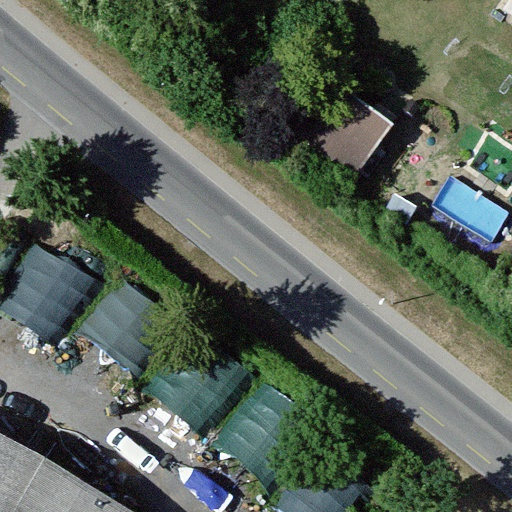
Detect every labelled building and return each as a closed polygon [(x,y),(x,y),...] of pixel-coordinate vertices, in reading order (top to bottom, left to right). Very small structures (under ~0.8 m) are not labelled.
[(356,184),(395,132),(344,93),(304,145),(356,184)] [(5,307),(65,340),(102,272),(43,239),(5,307)] [(137,363),(177,316),(137,283),(98,330),(137,363)] [(275,480),(328,428),(284,384),(231,437),(275,480)] [(117,511),(0,445),(0,511),(117,511)] [(294,501),(302,511),(349,511),(360,504),(334,470),(294,501)]
